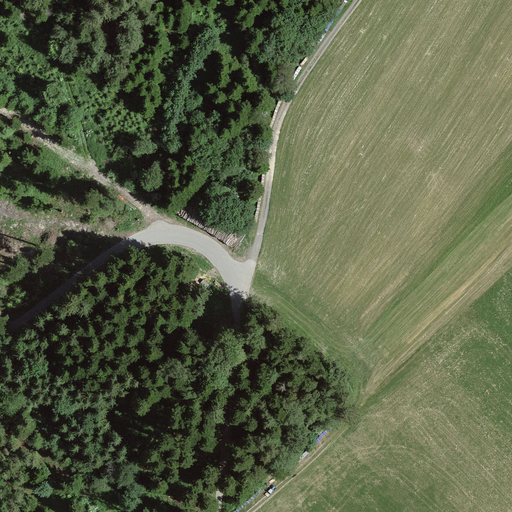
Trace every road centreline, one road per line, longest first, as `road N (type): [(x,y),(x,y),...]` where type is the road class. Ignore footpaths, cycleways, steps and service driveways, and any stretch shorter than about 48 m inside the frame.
road 1 (unclassified): [(217,511),(238,291),(214,254),(169,236),(128,245),(0,338)]
road 2 (track): [(357,0),(287,101),(262,224),(237,281)]
road 3 (track): [(249,511),(362,407)]
